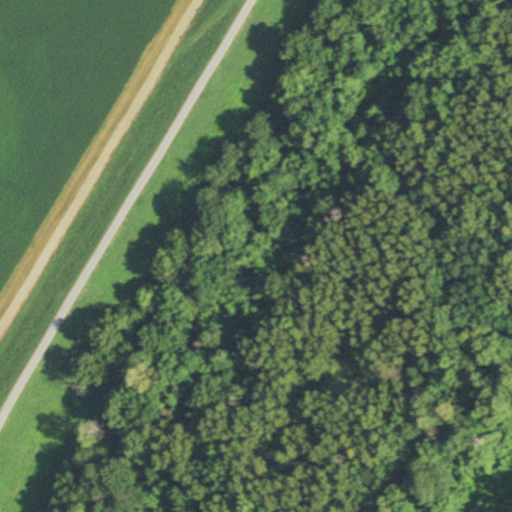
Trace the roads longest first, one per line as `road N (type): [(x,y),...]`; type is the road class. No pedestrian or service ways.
road 1 (track): [(0,434),(256,0)]
road 2 (residential): [(0,332),(196,0)]
